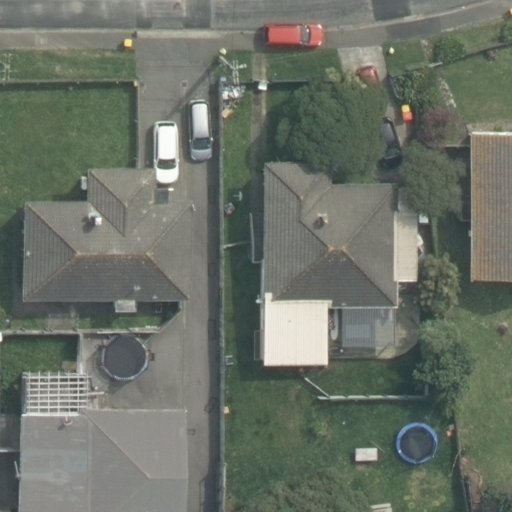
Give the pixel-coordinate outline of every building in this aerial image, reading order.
[(511,129),(468,130),(469,273),(511,273),(511,129)] [(324,182),(324,160),(257,160),(258,363),(322,362),(322,305),(391,305),(391,278),(412,278),(412,210),(390,210),(390,182),(324,182)] [(112,294),(112,307),(132,307),(132,296),(188,296),(187,195),(162,196),(162,182),(151,183),(151,163),(83,164),(84,193),(19,194),(20,295),(112,294)] [(109,354),(110,328),(78,327),(77,354),(109,354)] [(80,404),(80,371),(21,371),(21,409),(14,409),(14,511),(179,511),(179,404),(80,404)]
